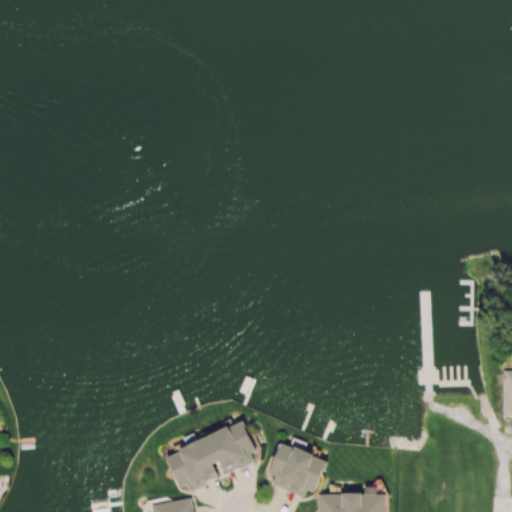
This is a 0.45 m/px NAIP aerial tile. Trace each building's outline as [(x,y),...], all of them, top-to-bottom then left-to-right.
[(503,416),(511,416),(511,370),(504,370),(503,416)] [(166,451),(179,488),(187,485),(189,490),(219,479),(214,464),(220,462),(224,473),(255,462),(251,453),(255,452),(245,423),(166,451)] [(327,461),(280,442),(268,473),(276,476),(273,485),(303,497),(306,489),(314,492),(327,461)] [(318,494),(317,511),(385,511),(386,494),(318,494)] [(194,511),(193,499),(153,505),(154,511),(194,511)]
